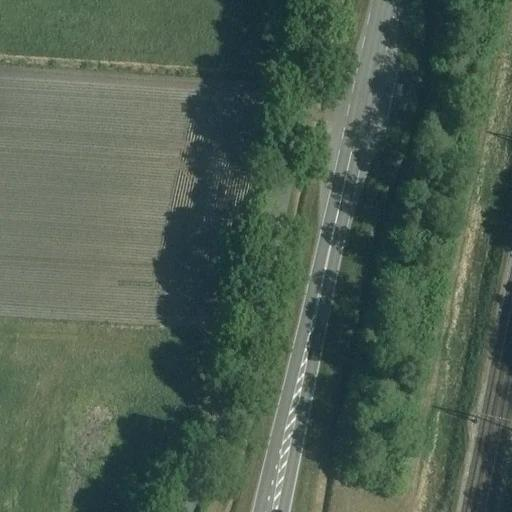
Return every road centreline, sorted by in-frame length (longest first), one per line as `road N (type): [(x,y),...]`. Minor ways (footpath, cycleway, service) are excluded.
road 1 (unclassified): [(185,511),(229,414),(324,0)]
road 2 (secondary): [(271,511),(385,0)]
